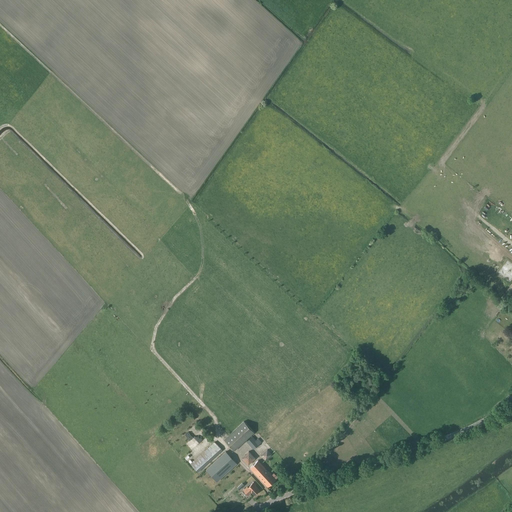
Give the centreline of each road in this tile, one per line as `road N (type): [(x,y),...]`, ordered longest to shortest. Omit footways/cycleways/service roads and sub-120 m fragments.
road 1 (track): [(187,201),(201,270),(155,326),(152,348),(214,416),(216,437),(277,499)]
road 2 (unclassified): [(258,506),(441,440),(511,396)]
